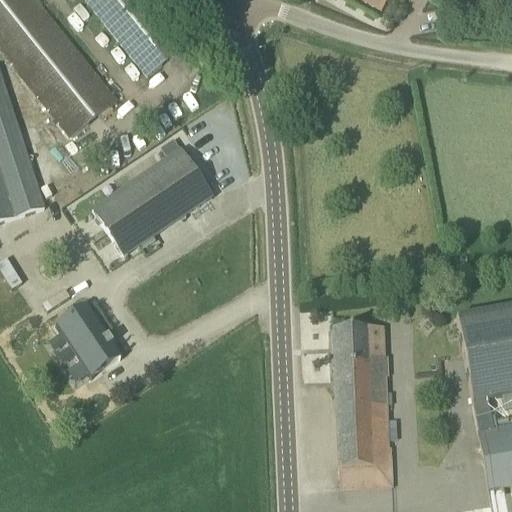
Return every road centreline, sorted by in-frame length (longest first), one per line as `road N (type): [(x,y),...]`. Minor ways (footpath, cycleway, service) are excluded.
road 1 (unclassified): [(281,511),(264,115),(225,0)]
road 2 (unclassified): [(511,60),(439,56),(225,0)]
